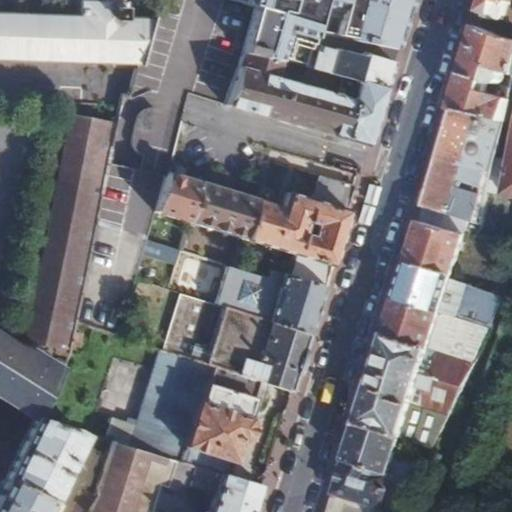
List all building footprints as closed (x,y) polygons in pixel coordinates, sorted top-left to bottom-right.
[(73,0),(72,17),(0,13),(0,59),(128,65),(145,21),(125,20),(125,0),(73,0)] [(236,0),(252,5),(239,49),(287,64),(306,70),(309,48),(311,36),(335,40),(365,45),(394,49),(409,0),(236,0)] [(511,0),(486,0),(483,12),(510,22),(511,15),(511,0)] [(464,71),(452,110),(505,120),(511,97),(494,93),(496,88),(490,88),(491,79),(502,82),(506,78),(507,72),(511,73),(511,37),(479,25),(464,71)] [(313,70),(345,80),(382,90),(387,74),(394,49),(365,45),(362,57),(332,52),(335,40),(311,36),(309,48),(317,49),(313,70)] [(287,64),(239,49),(221,104),(365,146),(374,116),(382,90),(345,80),(339,96),(282,79),(287,64)] [(134,119),(131,133),(148,136),(155,111),(148,110),(142,112),(138,115),(134,119)] [(445,133),(438,157),(493,174),(497,155),(505,120),(452,110),(445,133)] [(113,123),(71,116),(25,339),(55,347),(53,353),(65,356),(113,123)] [(186,142),(174,139),(169,158),(167,164),(166,166),(155,205),(174,212),(156,272),(137,266),(134,277),(166,289),(187,217),(199,178),(206,157),(185,149),(186,142)] [(511,153),(511,158),(497,155),(493,174),(489,191),(489,192),(511,197),(511,278),(511,280),(511,279),(511,153)] [(435,165),(433,174),(489,191),(493,174),(438,157),(435,165)] [(428,189),(423,206),(481,224),(489,192),(489,191),(433,174),(428,189)] [(292,253),(328,265),(335,244),(345,212),(352,189),(318,177),(311,200),(282,191),(278,205),(256,198),(240,235),(292,253)] [(187,217),(240,235),(253,197),(199,178),(187,217)] [(414,234),(405,262),(467,282),(508,295),(511,280),(511,278),(511,240),(479,233),(481,224),(423,206),(414,234)] [(292,253),(284,275),(321,288),(328,265),(292,253)] [(400,276),(394,297),(458,316),(462,302),(501,317),(506,307),(508,295),(467,282),(405,262),(400,276)] [(223,291),(219,306),(306,336),(314,312),(321,288),(284,275),(268,270),(266,278),(231,265),(227,276),(220,273),(217,282),(222,284),(219,290),(223,291)] [(206,352),(219,306),(175,291),(159,347),(187,358),(191,346),(206,352)] [(387,317),(381,334),(477,364),(493,332),(457,319),(458,316),(394,297),(387,317)] [(187,358),(209,366),(258,384),(288,395),(298,361),(306,336),(219,306),(206,352),(191,346),(187,358)] [(371,369),(355,422),(404,438),(414,408),(425,412),(415,442),(435,449),(477,364),(381,334),(371,369)] [(0,397),(29,416),(58,368),(27,349),(23,355),(0,340),(0,397)] [(180,462),(209,366),(187,358),(159,347),(134,425),(118,419),(112,437),(174,459),(180,462)] [(209,366),(180,462),(190,465),(194,467),(229,480),(239,446),(244,445),(248,443),(251,431),(246,422),(258,384),(209,366)] [(73,423),(29,416),(4,467),(0,474),(0,511),(38,511),(82,428),(73,423)] [(350,437),(342,462),(392,477),(401,480),(417,485),(425,470),(397,460),(404,438),(355,422),(350,437)] [(101,469),(80,511),(147,511),(153,499),(160,501),(165,485),(174,459),(112,437),(101,469)] [(180,462),(174,459),(165,485),(181,491),(190,465),(180,462)] [(333,491),(326,511),(379,511),(382,504),(387,506),(385,511),(403,511),(417,485),(401,480),(394,498),(386,494),(392,477),(342,462),(333,491)] [(229,480),(194,467),(188,485),(213,494),(206,511),(251,511),(258,491),(229,480)]
